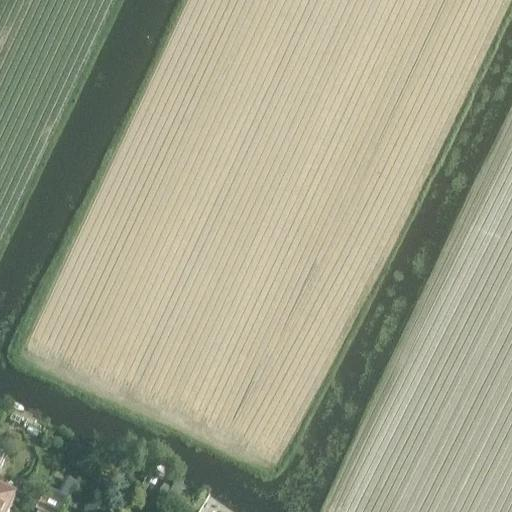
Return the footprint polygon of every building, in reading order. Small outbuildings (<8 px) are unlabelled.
[(0,469),(5,457),(0,454),(0,511),(8,511),(14,502),(14,501),(0,494),(0,469)] [(133,490),(143,474),(130,467),(121,483),(133,490)] [(66,477),(58,492),(69,498),(77,482),(66,477)] [(154,500),(161,504),(162,502),(163,502),(163,501),(170,491),(170,490),(164,486),(154,500)] [(95,511),(104,511),(115,492),(109,489),(99,507),(98,507),(95,511)] [(175,494),(170,491),(163,501),(163,502),(162,502),(163,502),(177,509),(179,503),(175,494)] [(44,494),(35,511),(61,511),(65,504),(44,494)] [(95,511),(98,507),(89,502),(83,511),(95,511)]
